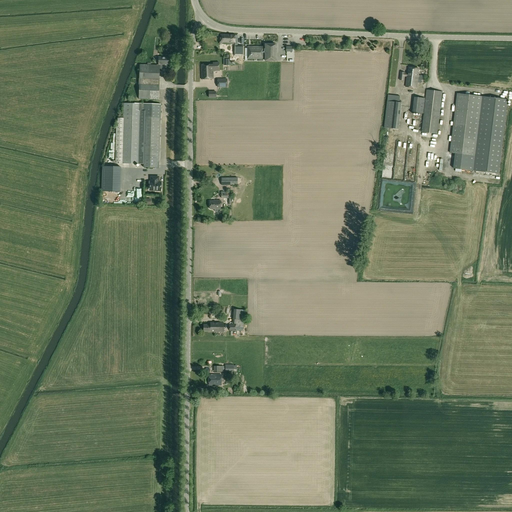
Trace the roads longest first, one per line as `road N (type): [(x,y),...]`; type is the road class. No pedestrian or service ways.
road 1 (tertiary): [(186,511),(191,48),(203,19)]
road 2 (tertiary): [(511,38),(241,30),(203,19)]
